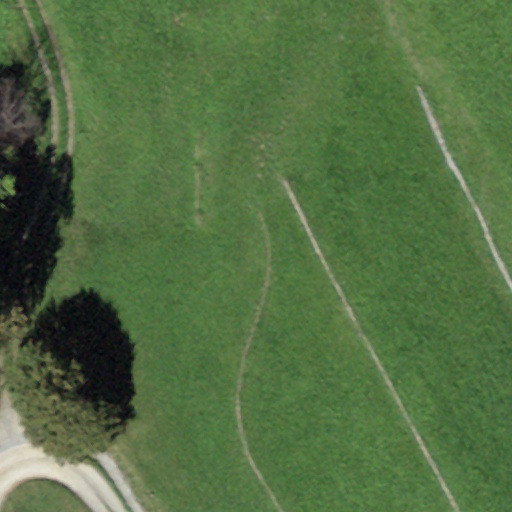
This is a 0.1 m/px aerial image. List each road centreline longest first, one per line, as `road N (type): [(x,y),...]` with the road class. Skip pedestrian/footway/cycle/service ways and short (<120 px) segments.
road 1 (track): [(42,456),(8,397),(11,311),(66,145),(65,98),(33,0)]
road 2 (track): [(121,511),(106,483),(76,466),(42,456),(0,473)]
